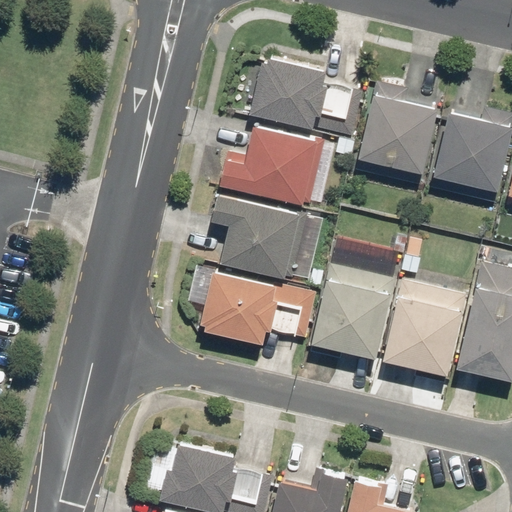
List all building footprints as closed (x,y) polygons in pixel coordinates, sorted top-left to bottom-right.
[(255,54),(242,112),(348,137),(360,89),(318,79),(321,69),(255,54)] [(369,77),(348,167),(415,183),(433,107),(401,100),(405,86),(369,77)] [(441,108),(423,185),(492,201),(511,114),(511,111),(480,104),(477,117),(441,108)] [(219,149),(212,183),(308,205),(324,138),(247,120),(239,153),(219,149)] [(511,146),(499,204),(511,206),(511,146)] [(304,213),(209,192),(203,219),(221,223),(212,261),(290,279),(304,213)] [(511,266),(474,258),(449,367),(507,380),(511,359),(511,266)] [(324,261),(305,343),(372,358),(391,276),(324,261)] [(304,337),(314,291),(207,266),(192,328),(257,343),(261,327),(304,337)] [(377,358),(441,373),(460,292),(396,277),(377,358)] [(166,440),(153,499),(213,511),(262,511),(271,473),(229,464),(232,454),(166,440)] [(263,511),(334,511),(343,473),(312,467),(308,486),(271,478),(263,511)] [(347,475),(338,511),(411,511),(412,509),(381,503),(385,483),(347,475)]
